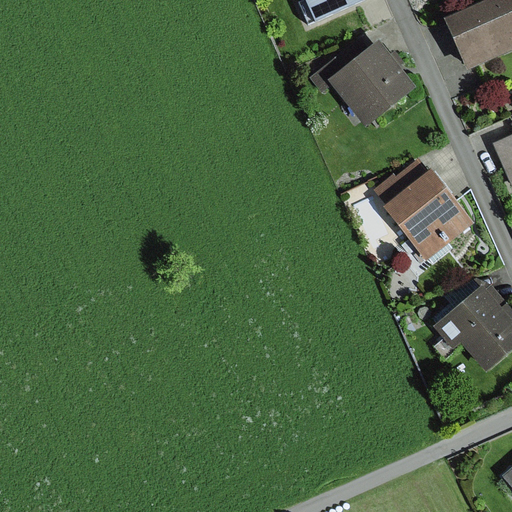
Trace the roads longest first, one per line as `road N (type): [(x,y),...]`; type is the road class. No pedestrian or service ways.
road 1 (residential): [(396,0),(511,258)]
road 2 (residential): [(306,511),(511,417)]
